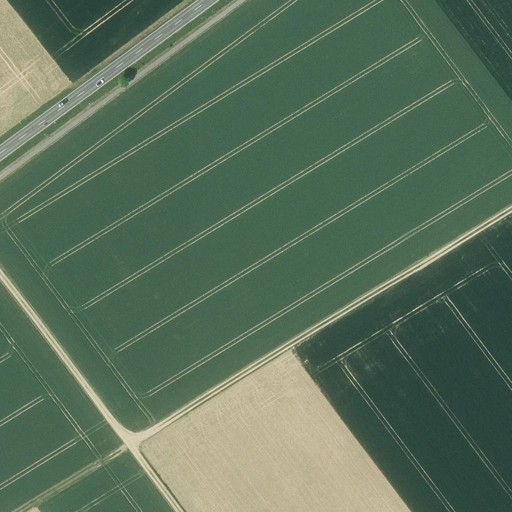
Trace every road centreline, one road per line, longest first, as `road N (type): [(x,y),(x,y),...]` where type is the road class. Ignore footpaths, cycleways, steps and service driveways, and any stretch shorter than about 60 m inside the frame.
road 1 (track): [(511,209),(130,445)]
road 2 (track): [(0,272),(179,511)]
road 3 (primary): [(0,155),(211,0)]
road 4 (track): [(21,511),(130,445)]
